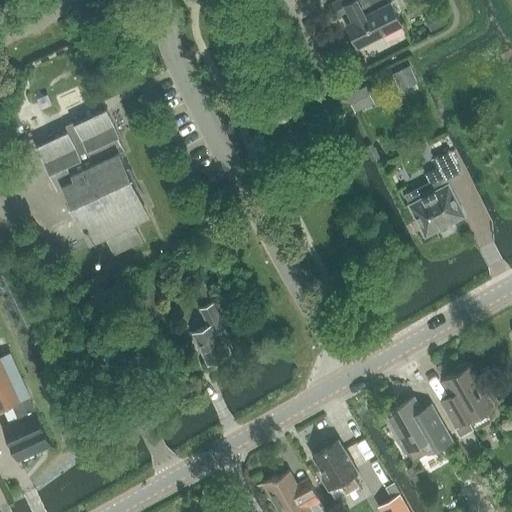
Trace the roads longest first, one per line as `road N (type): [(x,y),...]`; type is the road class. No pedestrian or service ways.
road 1 (residential): [(322,327),(169,48),(171,0)]
road 2 (unclassified): [(113,511),(350,377)]
road 3 (unclassified): [(350,377),(511,286)]
